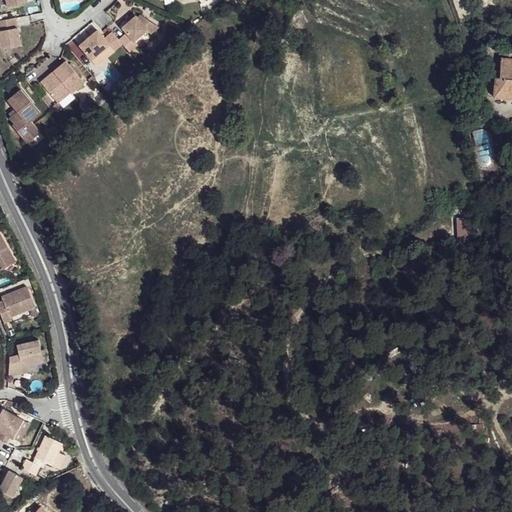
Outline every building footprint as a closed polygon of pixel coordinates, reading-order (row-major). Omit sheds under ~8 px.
[(7,0),(0,0),(0,3),(2,10),(9,9),(7,0)] [(27,0),(7,0),(9,9),(29,4),(27,0)] [(134,15),(127,22),(129,25),(137,18),(134,15)] [(128,36),(120,42),(124,47),(130,55),(138,48),(135,44),(148,33),(152,37),(160,29),(141,17),(138,20),(137,18),(129,25),(123,30),(128,36)] [(18,20),(0,22),(0,34),(3,50),(23,47),(18,20)] [(99,33),(80,48),(93,62),(110,48),(115,54),(124,47),(120,42),(113,35),(105,41),(99,33)] [(499,45),(499,58),(497,77),(493,77),(490,95),(511,97),(511,58),(507,58),(508,45),(499,45)] [(110,48),(93,62),(98,69),(115,54),(110,48)] [(67,62),(54,72),(57,76),(44,86),(58,104),(71,93),(72,94),(85,84),(67,62)] [(54,72),(41,83),(44,86),(57,76),(54,72)] [(22,92),(8,103),(18,115),(10,121),(14,127),(12,128),(27,146),(41,135),(31,123),(41,115),(22,92)] [(71,93),(58,104),(62,109),(75,98),(71,93)] [(456,218),(457,236),(471,235),(470,217),(456,218)] [(0,266),(1,268),(17,259),(0,229),(0,266)] [(3,298),(0,298),(0,308),(5,320),(13,317),(11,311),(35,303),(28,283),(3,292),(3,298)] [(11,358),(11,378),(28,373),(26,367),(47,362),(41,339),(19,345),(22,356),(11,358)] [(5,406),(0,416),(0,436),(9,441),(13,434),(18,436),(27,417),(5,406)] [(25,439),(33,420),(27,417),(18,436),(25,439)] [(47,466),(50,461),(56,465),(63,449),(67,441),(50,433),(36,461),(28,457),(23,467),(39,475),(44,464),(47,466)] [(63,449),(56,465),(60,467),(67,451),(63,449)] [(26,475),(13,469),(3,489),(18,494),(26,475)]
